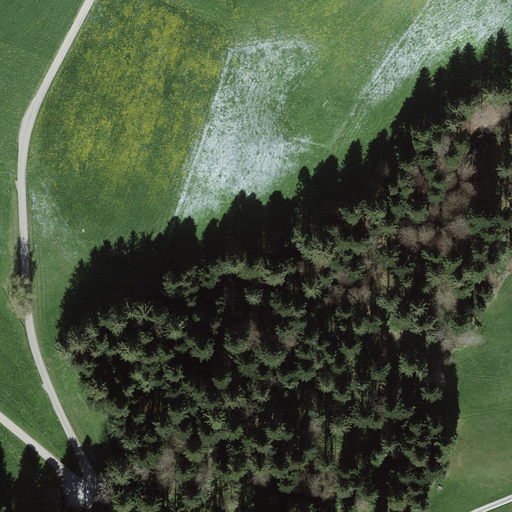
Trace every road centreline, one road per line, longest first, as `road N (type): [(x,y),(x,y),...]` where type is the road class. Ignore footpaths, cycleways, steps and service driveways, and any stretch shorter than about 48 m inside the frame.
road 1 (unclassified): [(100,503),(32,343),(21,177),(31,115),(90,0)]
road 2 (unclassified): [(0,414),(100,503)]
